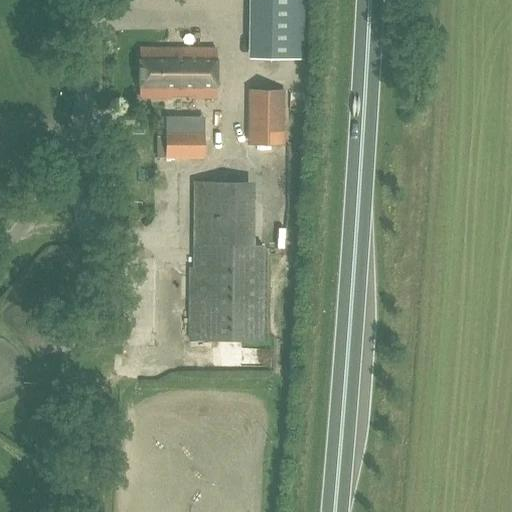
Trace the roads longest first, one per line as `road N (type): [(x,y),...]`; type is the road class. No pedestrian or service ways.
road 1 (trunk): [(332,511),(372,0)]
road 2 (unclassified): [(0,259),(69,183),(82,156),(93,0)]
